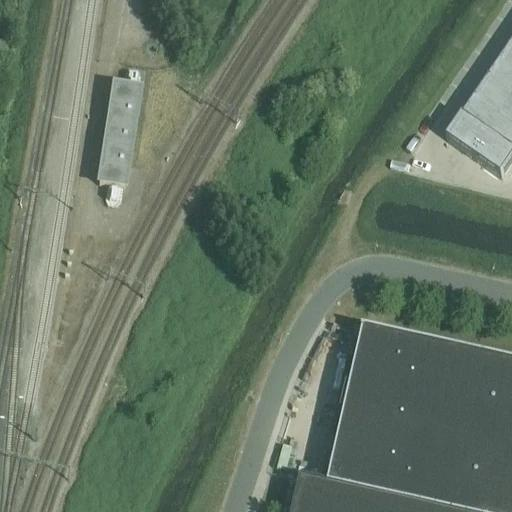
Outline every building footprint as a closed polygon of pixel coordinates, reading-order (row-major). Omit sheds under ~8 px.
[(511,48),(447,144),(501,181),(511,164),(511,48)] [(98,187),(107,188),(122,191),(129,192),(144,95),(137,94),(122,92),(114,90),(98,187)] [(324,489),(323,491),(418,511),(511,511),(511,367),(358,333),(358,335),(359,335),(324,488),(324,489)] [(345,335),(328,335),(327,360),(344,360),(345,335)] [(418,511),(323,491),(324,489),(297,483),(290,511),(418,511)]
